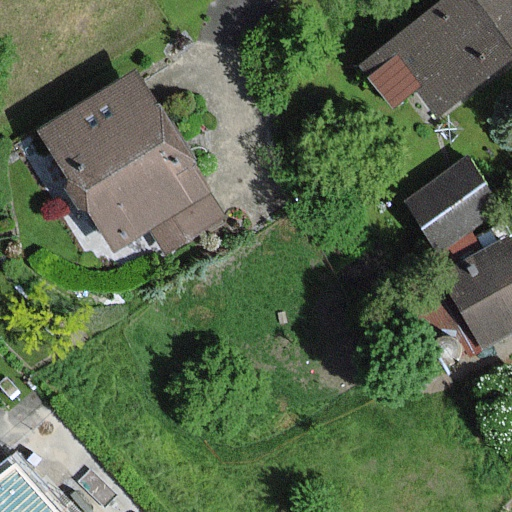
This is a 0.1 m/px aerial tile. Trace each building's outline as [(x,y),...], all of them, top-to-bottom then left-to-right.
[(511,0),(439,0),(384,44),(435,109),(511,48),(511,0)] [(44,130),(117,250),(150,229),(165,254),(223,219),(208,194),(211,192),(138,73),(44,130)] [(497,202),(465,159),(407,202),(440,245),(497,202)] [(511,327),(511,242),(509,238),(441,274),(480,345),(511,327)] [(64,511),(19,457),(0,470),(0,511),(64,511)]
